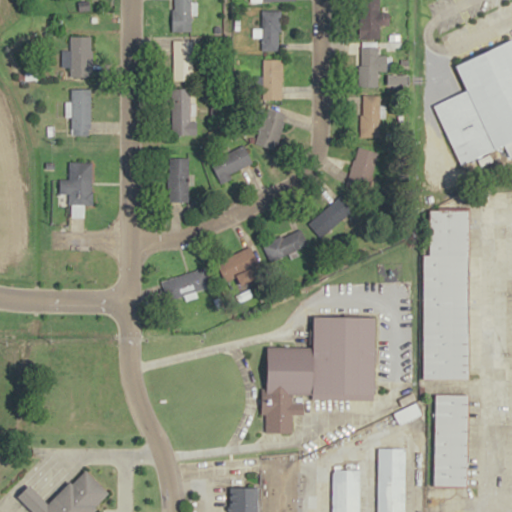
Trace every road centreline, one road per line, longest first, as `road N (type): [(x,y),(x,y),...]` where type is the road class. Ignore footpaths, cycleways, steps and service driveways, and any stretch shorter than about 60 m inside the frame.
road 1 (residential): [(169,511),(126,369),(129,0)]
road 2 (residential): [(123,238),(181,233),(254,204),(310,161),(319,128),(315,0)]
road 3 (residential): [(124,303),(0,294)]
